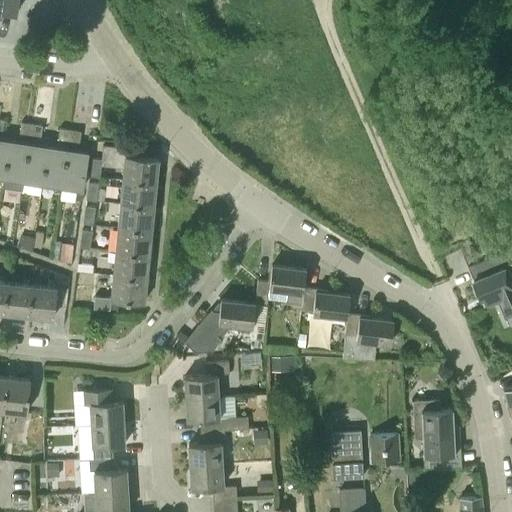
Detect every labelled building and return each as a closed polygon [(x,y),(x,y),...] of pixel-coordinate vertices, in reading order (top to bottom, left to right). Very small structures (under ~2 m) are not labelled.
[(0,0),(0,14),(0,15),(1,10),(13,12),(14,0),(0,0)] [(30,135),(31,123),(21,121),(19,133),(30,135)] [(43,125),(31,123),(30,135),(41,136),(43,125)] [(58,139),(68,140),(70,129),(59,127),(58,139)] [(70,129),(68,140),(79,142),(81,130),(70,129)] [(0,177),(3,178),(4,178),(10,139),(9,139),(9,141),(0,139),(0,177)] [(10,139),(4,178),(3,178),(2,187),(22,190),(29,142),(28,142),(28,144),(10,141),(10,139)] [(29,142),(22,190),(22,189),(41,191),(42,183),(44,169),(48,145),(47,147),(29,144),(29,142)] [(42,183),(62,186),(67,148),(66,150),(48,147),(48,145),(44,169),(42,183)] [(156,181),(157,166),(158,157),(126,154),(127,147),(103,145),(101,159),(92,157),(90,175),(100,176),(101,165),(123,167),(122,178),(156,181)] [(81,189),(87,151),(86,151),(86,153),(67,150),(68,148),(67,148),(62,186),(81,189)] [(153,205),(156,181),(122,178),(120,202),(153,205)] [(87,190),(97,191),(99,183),(89,181),(87,190)] [(87,190),(86,199),(96,200),(97,191),(87,190)] [(118,226),(151,229),(153,205),(120,202),(118,226)] [(84,214),(94,215),(95,206),(85,205),(84,214)] [(84,214),(83,223),(93,224),(94,215),(84,214)] [(115,250),(149,254),(151,229),(118,226),(115,250)] [(81,237),(91,239),(92,230),(82,229),(81,237)] [(36,231),(35,237),(34,246),(41,247),(44,232),(36,231)] [(24,248),(33,250),(34,246),(35,237),(27,235),(24,248)] [(80,246),(89,248),(91,239),(81,237),(80,246)] [(511,248),(468,267),(474,279),(473,279),(480,297),(484,296),(487,304),(498,300),(505,316),(511,312),(511,248)] [(115,260),(113,274),(146,278),(149,254),(115,250),(115,251),(110,251),(109,259),(115,260)] [(304,286),(306,268),(271,264),(270,280),(258,279),(255,302),(256,303),(267,304),(268,300),(301,304),(303,290),(304,286)] [(113,274),(111,298),(144,302),(146,278),(113,274)] [(28,314),(32,284),(7,281),(3,312),(28,314)] [(56,286),(32,284),(28,314),(53,317),(56,286)] [(303,290),(301,304),(301,309),(313,311),(313,312),(347,317),(347,311),(348,312),(350,294),(321,290),(321,288),(304,286),(303,290)] [(94,295),(93,308),(109,309),(110,297),(94,295)] [(256,303),(255,302),(221,298),(219,310),(211,309),(212,309),(211,308),(182,346),(183,347),(184,346),(196,350),(213,349),(222,338),(218,335),(229,323),(254,326),(256,303)] [(342,355),(369,357),(376,340),(391,342),(393,319),(365,316),(365,313),(348,312),(347,311),(347,317),(344,335),(342,355)] [(305,346),(306,334),(298,333),(297,345),(305,346)] [(270,370),(294,370),(294,355),(270,356),(270,370)] [(186,397),(217,395),(216,374),(228,373),(228,361),(205,362),(206,374),(184,375),(186,397)] [(3,409),(27,411),(30,378),(6,375),(3,409)] [(90,424),(123,422),(122,399),(110,400),(109,388),(85,390),(85,402),(89,402),(90,424)] [(219,417),(217,395),(186,397),(187,419),(200,419),(200,430),(224,429),(248,428),(247,416),(219,417)] [(423,465),(423,466),(461,465),(461,463),(455,464),(453,407),(440,407),(440,399),(441,399),(441,397),(411,399),(411,400),(412,400),(414,437),(422,437),(423,452),(422,452),(422,454),(423,454),(423,465)] [(88,458),(113,457),(112,444),(125,444),(123,422),(90,424),(92,446),(88,447),(88,458)] [(262,451),(270,451),(270,426),(262,426),(262,451)] [(224,429),(200,430),(201,442),(188,443),(190,465),(221,463),(220,441),(224,441),(224,429)] [(330,430),(333,477),(363,476),(361,429),(360,429),(360,430),(332,431),(331,430),(330,430)] [(397,433),(370,434),(372,461),(398,460),(397,433)] [(94,492),(127,490),(126,467),(113,468),(113,457),(88,458),(89,471),(93,471),(94,492)] [(57,475),(58,463),(39,461),(37,473),(57,475)] [(222,485),(221,463),(190,465),(191,487),(212,486),(213,498),(236,496),(236,484),(222,485)] [(340,511),(364,511),(363,488),(339,489),(340,511)] [(121,511),(128,511),(127,490),(94,492),(84,493),(85,511),(121,511)] [(482,511),(483,509),(481,495),(460,496),(460,510),(460,511),(482,511)] [(236,496),(213,498),(213,509),(237,508),(236,496)]
